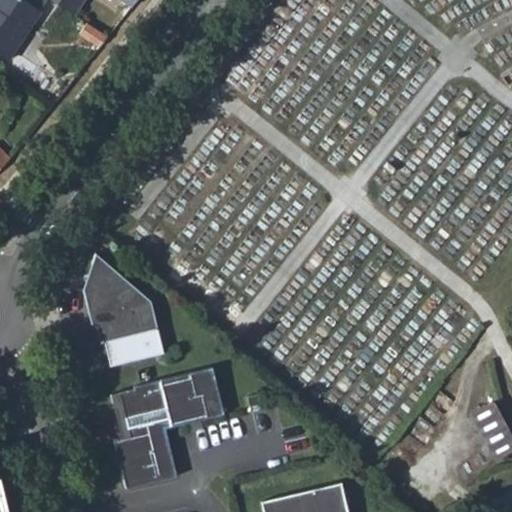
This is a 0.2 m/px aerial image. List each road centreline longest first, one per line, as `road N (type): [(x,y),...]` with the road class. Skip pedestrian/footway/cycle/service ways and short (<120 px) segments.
road 1 (tertiary): [(0,274),(9,248),(209,0)]
road 2 (residential): [(0,359),(28,410),(57,511)]
